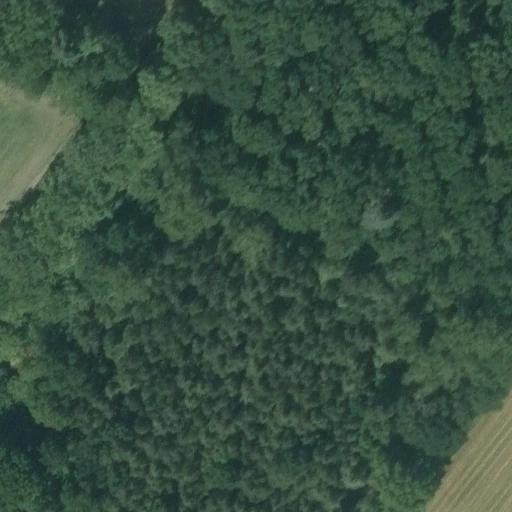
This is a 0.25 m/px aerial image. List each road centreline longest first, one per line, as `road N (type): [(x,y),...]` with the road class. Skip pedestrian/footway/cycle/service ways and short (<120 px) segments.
road 1 (track): [(0,292),(228,0)]
road 2 (track): [(141,112),(0,41)]
